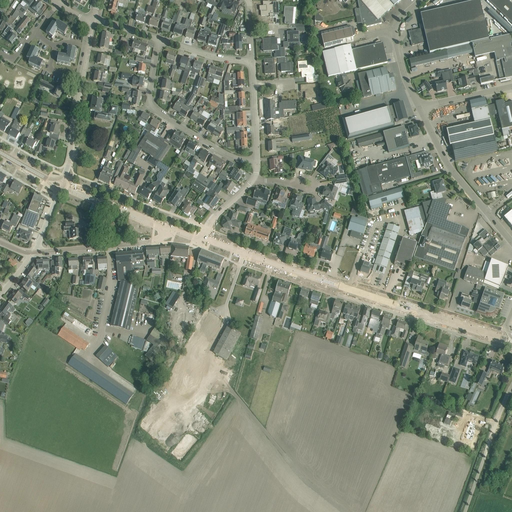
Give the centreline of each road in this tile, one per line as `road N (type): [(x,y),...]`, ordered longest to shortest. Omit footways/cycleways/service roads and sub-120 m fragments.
road 1 (tertiary): [(501,337),(244,256)]
road 2 (residential): [(255,159),(227,154),(152,108),(160,40)]
road 3 (unclassified): [(511,242),(451,170),(418,107)]
road 4 (tertiary): [(64,173),(92,19)]
road 5 (residential): [(206,229),(64,173)]
road 6 (residential): [(28,252),(156,241),(162,228)]
road 7 (residential): [(200,384),(244,256)]
road 8 (unclassified): [(464,511),(511,386)]
road 9 (unclassified): [(418,107),(393,29),(421,0)]
